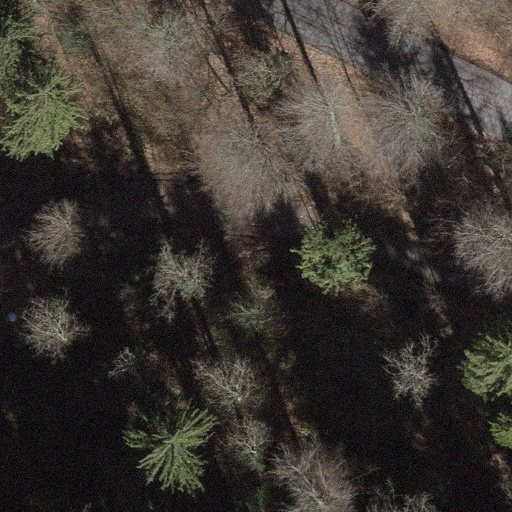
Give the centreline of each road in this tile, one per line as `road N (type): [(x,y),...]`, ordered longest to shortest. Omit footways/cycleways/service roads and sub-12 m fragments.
road 1 (track): [(0,234),(132,213),(247,212),(393,245),(511,287)]
road 2 (unclassified): [(297,0),(511,108)]
road 3 (track): [(0,427),(182,511)]
